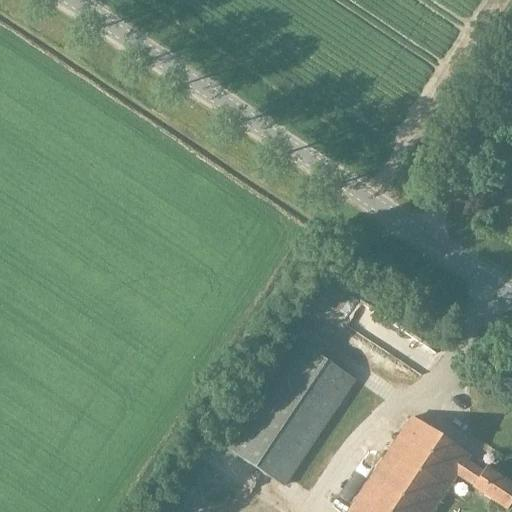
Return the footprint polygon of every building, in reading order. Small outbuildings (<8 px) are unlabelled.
[(313,306),(382,352),(391,338),(357,316),(361,311),(325,288),(313,306)] [(287,314),(280,326),(304,342),(312,331),(287,314)] [(228,450),(282,487),(354,380),(299,344),(228,450)] [(431,511),(455,476),(465,461),(468,457),(410,418),(347,511),(431,511)] [(465,461),(455,476),(472,487),(471,488),(505,511),(511,500),(511,486),(484,468),(482,472),(465,461)] [(215,511),(219,505),(206,498),(197,511),(215,511)]
